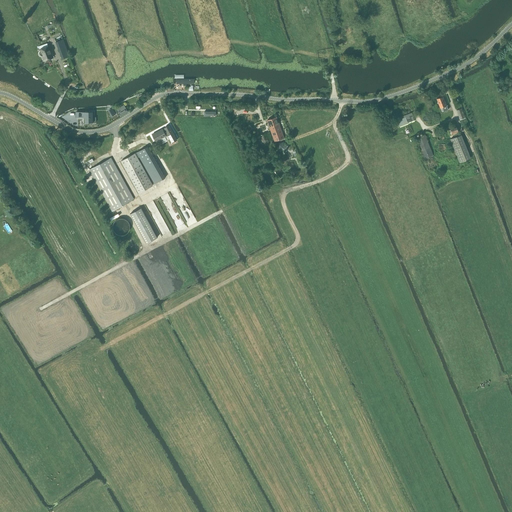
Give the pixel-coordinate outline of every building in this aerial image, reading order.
[(62,59),(70,57),(63,39),(56,42),(62,59)] [(44,61),(53,58),(49,46),(40,49),(40,52),(40,54),(40,56),(42,57),(44,61)] [(448,110),(446,105),(443,96),(437,99),(440,108),(442,107),(444,111),(448,110)] [(121,116),(128,112),(124,105),(117,109),(121,116)] [(460,120),(465,118),(462,108),(457,110),(460,120)] [(85,122),(93,122),(93,112),(85,112),(76,112),(76,117),(85,117),(85,122)] [(415,120),(413,116),(412,113),(397,118),(400,126),(408,123),(408,122),(415,120)] [(275,141),(284,138),(277,117),(267,120),(275,141)] [(451,135),(459,132),(456,125),(449,128),(451,135)] [(177,140),(169,126),(165,128),(165,129),(163,130),(162,129),(152,135),(156,141),(166,136),(170,143),(177,140)] [(263,144),(269,142),(266,133),(260,135),(263,144)] [(425,134),(416,137),(424,159),(433,155),(425,134)] [(460,162),(471,158),(461,135),(450,139),(460,162)] [(286,147),(286,146),(286,144),(286,143),(285,142),(284,142),(282,141),(281,141),(280,141),(278,142),(277,143),(277,144),(276,145),(276,147),(277,148),(277,149),(278,150),(279,151),(280,151),(282,151),(283,151),(284,150),(285,150),(286,148),(286,147)] [(155,184),(165,178),(148,147),(137,152),(121,161),(139,193),(153,186),(137,158),(140,157),(155,184)] [(112,211),(134,199),(111,158),(90,170),(112,211)] [(129,225),(129,223),(128,222),(127,221),(126,220),(124,219),(123,218),(121,218),(120,218),(118,219),(117,220),(115,221),(114,222),(114,223),(113,225),(113,226),(113,228),(113,229),(114,231),(115,232),(116,233),(118,234),(119,234),(121,235),(123,234),(124,234),(126,233),(127,232),(128,231),(129,230),(129,228),(129,227),(129,225)]
